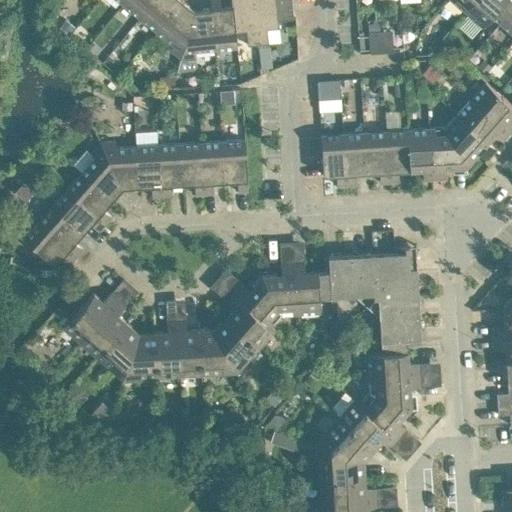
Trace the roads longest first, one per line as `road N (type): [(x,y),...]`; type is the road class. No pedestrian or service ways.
road 1 (residential): [(458,461),(462,253),(448,222),(291,220)]
road 2 (residential): [(266,220),(195,289),(150,290),(102,254),(127,233)]
road 3 (residential): [(291,220),(284,87),(330,66)]
road 4 (residential): [(127,233),(266,220)]
